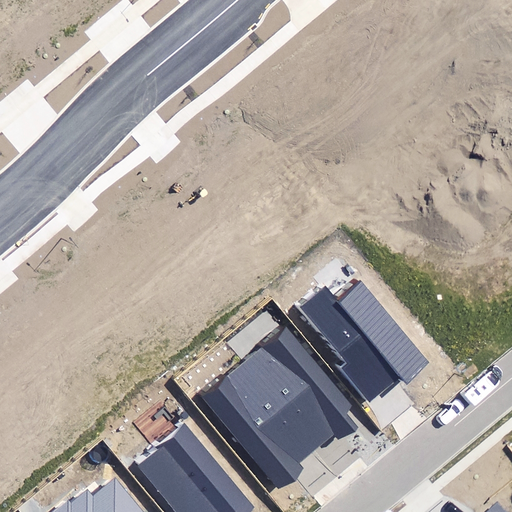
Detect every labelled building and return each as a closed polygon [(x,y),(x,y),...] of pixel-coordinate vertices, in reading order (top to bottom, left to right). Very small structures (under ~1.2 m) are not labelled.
[(340,368),(368,401),(400,374),(407,383),(432,362),(362,278),(337,298),(326,285),(300,306),(347,362),(340,368)] [(287,326),(244,361),(317,448),(334,435),(339,441),(355,428),(342,412),(352,404),(287,326)] [(317,448),(244,361),(201,396),(279,490),(303,470),(298,464),(317,448)] [(248,511),(254,507),(181,425),(133,467),(172,511),(248,511)] [(141,511),(113,480),(93,497),(87,490),(71,504),(68,501),(55,511),(141,511)] [(505,511),(497,502),(484,511),(505,511)]
